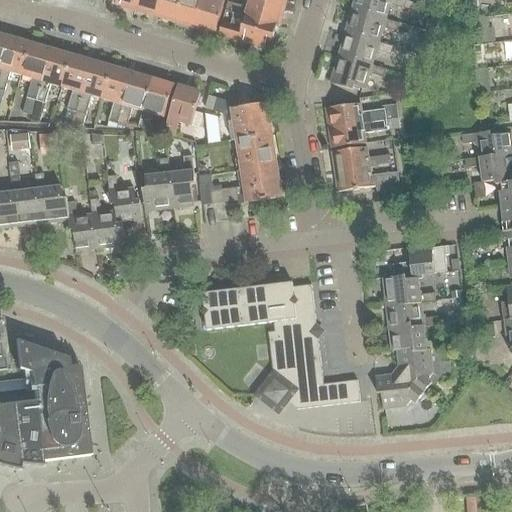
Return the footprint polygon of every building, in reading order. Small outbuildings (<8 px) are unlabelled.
[(113,0),(113,4),(131,10),(131,8),(135,9),(134,11),(135,11),(138,0),(113,0)] [(138,0),(135,11),(150,15),(151,13),(155,14),(154,16),(155,17),(159,0),(138,0)] [(175,22),(181,0),(159,0),(155,17),(156,15),(160,16),(159,18),(175,22)] [(195,28),(202,0),(181,0),(175,22),(190,27),(191,25),(195,26),(194,28),(195,28)] [(215,34),(216,32),(224,0),(202,0),(195,28),(196,26),(200,28),(200,30),(215,34)] [(284,7),(259,0),(247,0),(245,9),(228,3),(225,12),(278,27),(277,26),(278,22),(280,23),(284,7)] [(418,5),(406,1),(401,0),(355,0),(351,14),(371,20),(372,17),(385,20),(388,9),(390,9),(391,6),(416,13),(418,5)] [(465,0),(465,8),(477,8),(477,0),(465,0)] [(225,12),(219,33),(269,48),(268,50),(269,50),(276,27),(278,28),(278,27),(243,17),(225,12)] [(351,14),(344,38),(364,44),(365,40),(378,43),(382,32),(383,32),(384,29),(397,33),(400,24),(385,20),(372,17),(371,20),(351,14)] [(428,20),(424,32),(433,34),(434,35),(437,23),(437,22),(428,20)] [(0,73),(11,37),(10,37),(10,39),(6,38),(6,36),(0,33),(0,73)] [(419,36),(414,53),(427,56),(432,39),(419,36)] [(11,37),(0,73),(0,91),(5,93),(11,75),(21,78),(31,43),(15,38),(15,40),(11,39),(11,37)] [(344,38),(337,61),(358,66),(359,63),(372,66),(375,55),(377,55),(378,52),(391,56),(393,47),(378,43),(365,40),(364,44),(344,38)] [(31,43),(21,78),(32,81),(27,100),(36,102),(51,49),(50,51),(46,49),(47,48),(31,43)] [(51,49),(36,102),(46,105),(51,86),(62,89),(72,55),(56,50),(55,52),(52,51),(52,49),(51,49)] [(72,55),(62,89),(73,93),(67,111),(77,114),(92,61),(91,62),(87,61),(88,59),(72,55)] [(92,61),(77,114),(86,117),(92,98),(102,101),(113,67),(97,62),(96,64),(92,63),(93,61),(92,61)] [(386,70),(372,66),(359,63),(358,66),(337,61),(330,84),(351,91),(353,87),(365,90),(368,78),(370,78),(371,75),(384,79),(386,70)] [(113,105),(108,123),(117,126),(133,73),(132,72),(132,74),(128,73),(128,71),(113,67),(102,101),(113,105)] [(419,74),(409,71),(407,76),(417,79),(419,74)] [(144,114),(153,81),(154,79),(137,74),(137,76),(133,75),(133,73),(117,126),(127,128),(132,110),(143,113),(144,114)] [(138,129),(149,129),(153,116),(164,119),(171,94),(174,85),(158,80),(157,82),(153,81),(144,114),(143,113),(138,129)] [(489,81),(477,83),(478,94),(490,93),(489,81)] [(192,126),(198,102),(201,93),(184,88),(184,90),(180,88),(180,87),(178,86),(175,95),(164,134),(174,137),(179,123),(192,126)] [(209,97),(205,110),(213,112),(216,99),(209,97)] [(216,99),(213,112),(220,114),(224,101),(216,99)] [(27,100),(23,113),(32,116),(36,102),(27,100)] [(224,101),(220,114),(231,117),(230,110),(232,110),(231,104),(224,101)] [(32,116),(30,123),(37,123),(40,123),(42,117),(46,105),(36,102),(32,116)] [(267,104),(237,109),(232,110),(230,110),(231,117),(235,142),(272,135),(267,104)] [(360,104),(325,109),(327,123),(329,123),(330,129),(384,122),(382,112),(361,115),(360,104)] [(397,105),(382,107),(382,112),(384,122),(399,120),(397,105)] [(65,120),(62,129),(72,129),(72,130),(77,114),(67,111),(65,120)] [(77,114),(72,130),(82,130),(86,117),(77,114)] [(399,120),(384,122),(385,132),(387,131),(400,130),(399,120)] [(331,135),(329,135),(331,149),(366,145),(365,135),(385,132),(384,122),(330,129),(331,135)] [(478,147),(479,159),(480,159),(492,158),(493,161),(511,159),(511,141),(511,134),(490,137),(490,133),(461,137),(463,145),(476,144),(476,147),(478,147)] [(28,135),(10,137),(11,149),(29,147),(28,135)] [(272,135),(235,142),(244,187),(222,190),(221,187),(213,188),(214,205),(222,204),(223,203),(227,202),(227,203),(236,202),(237,205),(282,198),(277,171),(278,171),(276,162),(272,135)] [(103,137),(92,136),(92,146),(104,146),(103,137)] [(81,137),(69,139),(70,152),(83,151),(81,137)] [(54,152),(53,139),(39,141),(41,153),(54,152)] [(369,168),(370,169),(371,169),(378,168),(378,167),(391,164),(390,156),(368,159),(367,148),(334,153),(334,155),(332,158),(333,165),(336,167),(337,173),(369,168)] [(170,174),(169,174),(171,188),(167,188),(169,210),(174,209),(173,206),(177,206),(178,209),(194,207),(191,186),(195,185),(193,175),(191,157),(182,158),(184,172),(170,174)] [(480,159),(479,159),(464,160),(466,169),(479,167),(479,171),(481,170),(483,183),(483,184),(483,183),(495,182),(495,186),(499,186),(499,185),(511,183),(511,159),(493,161),(492,158),(480,159)] [(143,190),(144,202),(145,212),(150,212),(149,209),(153,209),(154,211),(169,210),(167,188),(171,188),(169,174),(170,174),(168,160),(159,161),(160,175),(144,176),(146,190),(143,190)] [(18,163),(8,164),(10,179),(20,178),(18,163)] [(401,198),(399,183),(386,184),(385,175),(371,177),(370,173),(372,173),(371,169),(370,169),(369,168),(337,173),(338,180),(336,182),(337,189),(339,191),(340,193),(377,188),(379,200),(400,198),(401,198)] [(397,174),(385,175),(386,184),(399,183),(397,174)] [(34,176),(36,190),(38,203),(42,202),(45,224),(61,222),(60,220),(64,219),(64,222),(68,221),(66,204),(68,203),(67,199),(63,200),(62,187),(45,189),(44,175),(34,176)] [(199,177),(200,186),(212,184),(211,175),(199,177)] [(118,226),(122,226),(142,224),(140,202),(136,202),(134,190),(118,192),(116,177),(107,178),(111,207),(115,206),(115,212),(116,212),(118,226)] [(10,179),(12,192),(14,205),(18,205),(21,227),(37,225),(36,223),(40,222),(41,225),(45,224),(42,202),(38,203),(36,190),(21,192),(20,178),(10,179)] [(474,192),(484,191),(483,183),(483,184),(483,183),(473,184),(474,192)] [(511,183),(499,185),(499,186),(503,217),(505,232),(511,231),(511,183)] [(214,205),(213,188),(212,184),(200,186),(201,196),(202,206),(214,205)] [(474,192),(475,200),(485,199),(484,191),(474,192)] [(0,229),(13,228),(13,225),(16,225),(17,228),(21,227),(18,205),(14,205),(12,192),(0,193),(0,229)] [(125,246),(122,226),(118,226),(116,212),(115,212),(100,214),(99,200),(90,201),(91,215),(92,215),(94,228),(98,227),(100,249),(116,248),(116,245),(120,244),(120,247),(125,246)] [(68,221),(69,232),(73,232),(76,252),(92,250),(92,248),(96,247),(96,250),(100,249),(98,227),(94,228),(92,215),(91,215),(77,216),(76,203),(68,203),(66,204),(68,221)] [(511,231),(505,232),(497,233),(498,242),(506,241),(511,288),(511,287),(511,231)] [(431,245),(412,248),(408,248),(410,263),(393,265),(394,278),(404,277),(405,282),(418,280),(418,281),(422,280),(422,276),(447,273),(445,256),(449,256),(448,247),(432,249),(431,245)] [(459,271),(458,262),(458,261),(451,261),(452,272),(459,271)] [(404,277),(394,278),(383,279),(386,304),(407,301),(408,305),(420,304),(435,302),(434,294),(421,295),(421,292),(419,292),(418,281),(418,280),(405,282),(404,277)] [(297,411),(360,402),(357,381),(323,385),(317,338),(322,333),(316,328),(311,286),(293,288),(292,283),(202,294),(204,309),(200,313),(205,317),(206,331),(273,323),(275,333),(268,334),(273,374),(256,396),(278,413),(286,402),(297,411)] [(511,287),(511,288),(506,288),(508,303),(501,304),(503,322),(504,322),(504,321),(511,320),(511,287)] [(408,305),(407,301),(386,304),(389,328),(410,325),(411,329),(423,328),(438,326),(437,318),(424,319),(424,316),(422,316),(420,304),(408,305)] [(411,329),(410,325),(389,328),(392,352),(397,351),(416,349),(416,353),(429,351),(430,352),(441,350),(440,341),(427,343),(427,340),(425,340),(423,328),(411,329)] [(494,326),(478,328),(479,340),(496,338),(494,326)] [(0,468),(6,470),(20,473),(20,471),(19,470),(19,468),(20,466),(43,469),(44,466),(41,466),(41,463),(90,457),(87,435),(85,413),(82,390),(78,362),(77,362),(78,366),(71,367),(71,363),(21,343),(14,341),(16,356),(18,370),(22,372),(30,374),(32,397),(33,402),(0,406),(0,468)] [(399,369),(396,373),(424,394),(431,384),(427,381),(432,374),(430,352),(429,351),(416,353),(416,349),(397,351),(399,369)] [(383,410),(384,410),(406,407),(411,401),(416,404),(424,394),(396,373),(394,376),(375,378),(377,395),(381,395),(383,410)]
